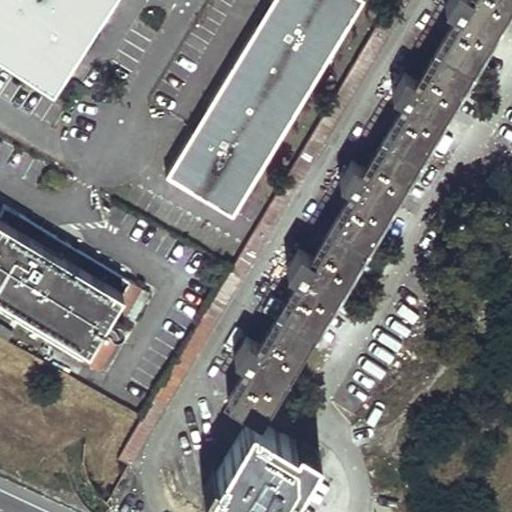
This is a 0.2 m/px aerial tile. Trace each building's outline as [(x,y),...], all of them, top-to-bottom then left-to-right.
[(0,0),(0,58),(53,93),(67,72),(73,69),(73,61),(101,18),(108,14),(108,7),(112,0),(0,0)] [(390,0),(118,455),(129,462),(406,0),(390,0)] [(270,0),(167,171),(232,210),(360,0),(270,0)] [(249,366),(228,400),(252,414),(203,495),(231,511),(280,511),(317,451),(295,438),(260,418),(510,0),(448,0),(445,5),(459,13),(419,81),(405,72),(392,94),(406,102),(366,169),(352,160),(340,181),(354,190),(314,256),(300,248),(287,269),(301,278),(286,304),(272,296),(263,310),(277,318),(261,345),(247,336),(234,357),(249,366)] [(0,307),(100,367),(119,335),(101,324),(112,306),(134,319),(151,291),(75,246),(76,244),(75,236),(67,232),(59,233),(57,235),(3,203),(0,207),(0,307)]
